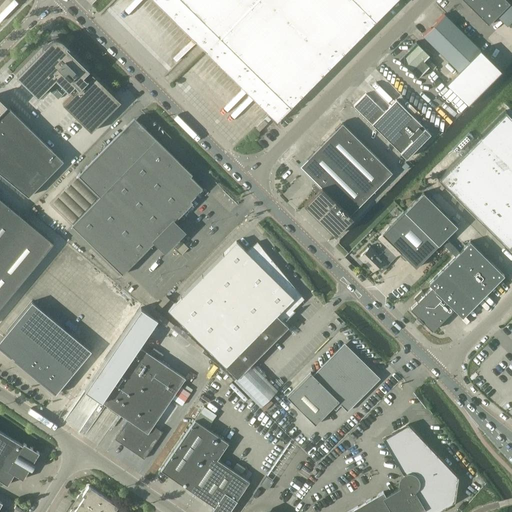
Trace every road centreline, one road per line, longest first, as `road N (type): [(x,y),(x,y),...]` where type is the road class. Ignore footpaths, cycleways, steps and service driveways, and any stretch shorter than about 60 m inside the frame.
road 1 (unclassified): [(440,371),(246,179)]
road 2 (unclassified): [(246,179),(61,0)]
road 3 (unclassified): [(246,179),(426,0)]
road 4 (unknown): [(0,78),(69,144),(88,138),(140,87)]
